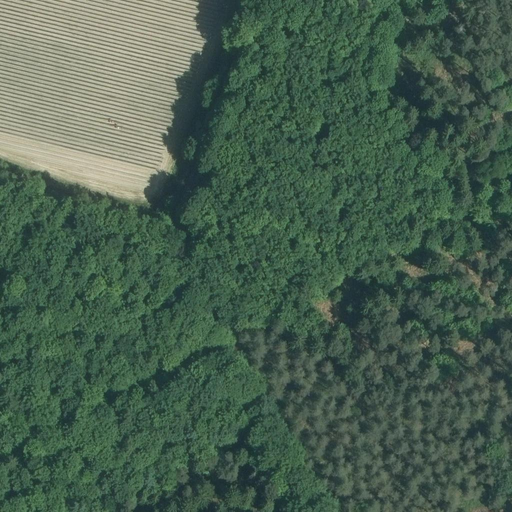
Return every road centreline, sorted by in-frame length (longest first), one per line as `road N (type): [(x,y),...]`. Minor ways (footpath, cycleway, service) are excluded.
road 1 (track): [(511,189),(230,343)]
road 2 (track): [(0,466),(230,343)]
road 3 (track): [(230,343),(322,511)]
road 4 (track): [(230,343),(169,221)]
